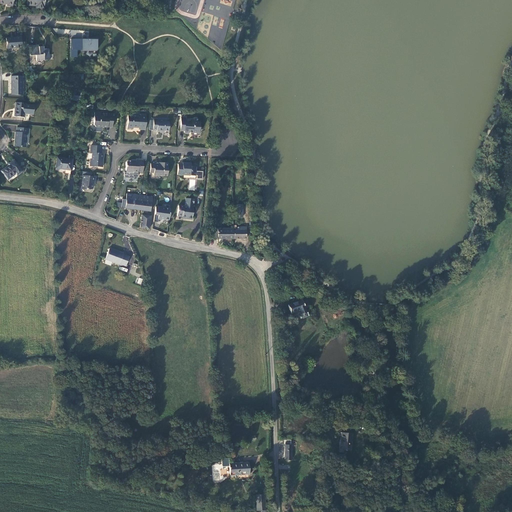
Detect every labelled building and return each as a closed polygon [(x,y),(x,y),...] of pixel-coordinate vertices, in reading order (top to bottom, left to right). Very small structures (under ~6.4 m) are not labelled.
[(45,0),(27,0),(27,5),(38,6),(38,8),(45,9),(45,0)] [(21,36),(6,38),(7,48),(22,47),(21,36)] [(97,39),(83,39),(83,50),(97,50),(97,39)] [(39,44),(29,44),(30,57),(36,57),(36,62),(49,62),(49,50),(44,50),(44,46),(39,46),(39,44)] [(23,95),(23,77),(12,77),(12,95),(23,95)] [(16,103),(14,117),(24,118),(25,114),(34,115),(35,106),(25,105),(26,104),(16,103)] [(112,127),(113,114),(107,113),(107,116),(101,116),(101,113),(95,112),(94,124),(96,127),(112,127)] [(140,130),(142,130),(143,114),(141,114),(140,117),(138,117),(138,113),(128,112),(126,128),(132,129),(132,127),(139,127),(140,127),(140,130)] [(200,134),(201,123),(196,123),(194,121),(192,120),(192,121),(191,122),(186,122),(186,119),(182,118),(181,131),(185,131),(185,133),(186,135),(188,135),(190,133),(200,134)] [(170,132),(170,122),(158,122),(158,120),(154,119),(153,131),(157,131),(157,132),(163,132),(163,131),(165,132),(170,132)] [(14,146),(26,147),(28,133),(29,134),(29,129),(17,128),(17,132),(16,132),(14,146)] [(102,167),(103,154),(101,154),(101,147),(94,146),(93,150),(91,150),(91,154),(90,167),(102,167)] [(72,160),(57,159),(56,169),(70,171),(72,160)] [(22,172),(14,161),(9,165),(10,165),(2,171),(8,180),(16,175),(17,175),(22,172)] [(128,161),(126,162),(125,172),(124,172),(124,175),(124,176),(124,177),(133,178),(133,176),(137,177),(138,173),(142,174),(143,161),(139,161),(139,162),(128,161)] [(168,177),(168,163),(155,163),(155,164),(151,163),(150,174),(154,174),(154,176),(168,177)] [(197,172),(197,168),(192,167),(192,165),(188,165),(189,163),(184,163),(184,164),(179,164),(178,175),(196,177),(196,176),(198,176),(197,179),(203,180),(204,172),(197,172)] [(91,177),(83,175),(81,190),(84,190),(85,190),(86,190),(86,189),(91,190),(93,188),(93,182),(94,182),(95,177),(91,177)] [(126,200),(125,208),(150,212),(152,198),(127,194),(126,200)] [(192,220),(195,200),(186,199),(185,207),(178,206),(177,217),(183,217),(186,218),(188,220),(192,220)] [(155,207),(154,222),(158,222),(159,219),(169,220),(170,209),(155,207)] [(142,216),(140,228),(148,229),(150,217),(142,216)] [(240,229),(234,230),(234,238),(247,238),(246,226),(240,226),(240,229)] [(214,238),(234,238),(234,230),(234,228),(214,228),(214,238)] [(124,253),(109,248),(105,259),(119,264),(120,263),(125,265),(129,256),(123,254),(124,253)] [(299,311),(300,315),(301,314),(302,318),(306,317),(305,313),(306,313),(305,309),(303,305),(302,301),(288,305),(291,314),(299,311)] [(352,434),(341,433),(339,451),(345,452),(345,449),(350,450),(352,434)] [(248,462),(229,463),(230,474),(249,473),(248,462)] [(227,468),(220,470),(222,476),(229,474),(227,468)] [(264,494),(256,494),(257,509),(265,509),(264,494)]
